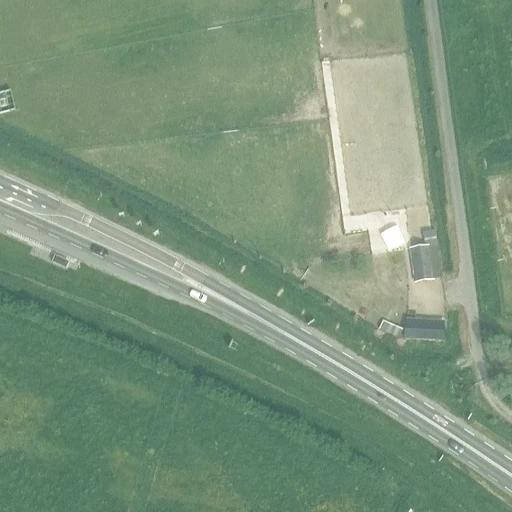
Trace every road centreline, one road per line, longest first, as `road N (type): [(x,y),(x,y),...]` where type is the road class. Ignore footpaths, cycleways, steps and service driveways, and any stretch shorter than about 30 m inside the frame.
road 1 (primary): [(511,477),(260,319),(0,194)]
road 2 (residential): [(478,375),(424,0)]
